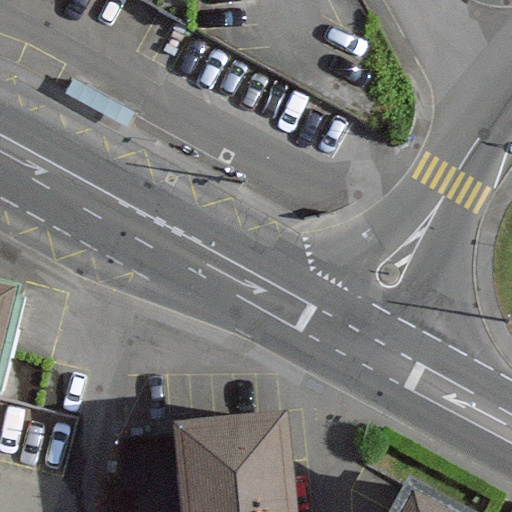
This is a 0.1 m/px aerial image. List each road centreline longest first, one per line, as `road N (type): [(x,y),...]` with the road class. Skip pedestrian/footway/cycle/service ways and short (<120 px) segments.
road 1 (primary): [(0,145),(354,342)]
road 2 (residential): [(511,113),(429,251),(354,342)]
road 3 (primary): [(354,342),(511,431)]
